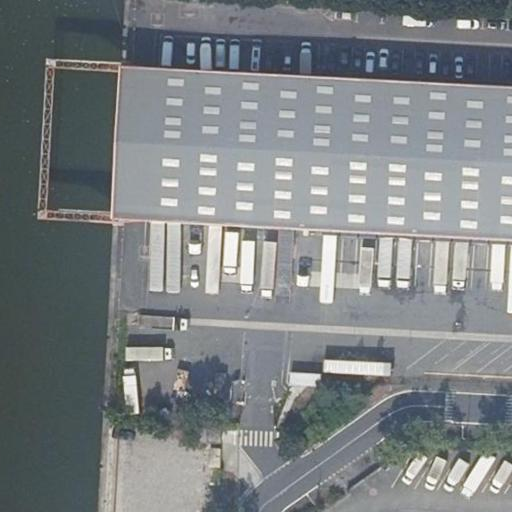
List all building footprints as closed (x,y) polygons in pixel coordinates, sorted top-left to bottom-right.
[(44,212),(116,215),(124,64),(49,61),(44,212)] [(116,215),(160,218),(166,66),(124,64),(116,215)] [(511,84),(166,66),(160,218),(511,236),(511,84)] [(293,420),(302,421),(304,397),(294,396),(293,420)] [(223,422),(195,421),(195,439),(222,440),(223,422)]
